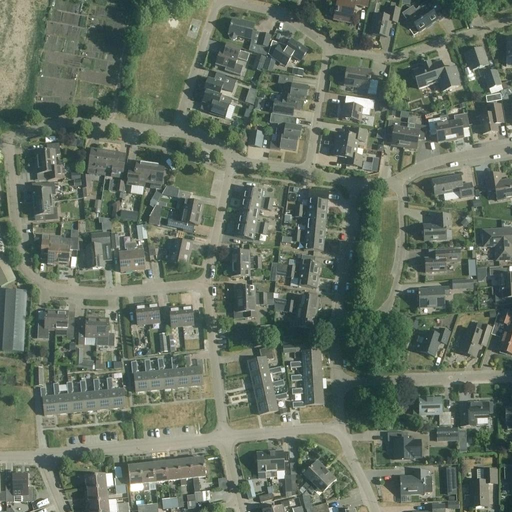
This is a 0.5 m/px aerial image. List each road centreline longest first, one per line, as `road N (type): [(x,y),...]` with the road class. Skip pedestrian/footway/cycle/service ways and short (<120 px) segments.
road 1 (residential): [(205,282),(45,289),(23,253),(8,139)]
road 2 (residential): [(328,46),(394,58),(511,20)]
road 3 (residential): [(338,318),(385,314),(403,251),(398,180)]
road 4 (unclassified): [(44,456),(224,437)]
road 5 (residential): [(337,382),(511,375)]
road 6 (unclassified): [(176,132),(68,121),(8,139)]
road 7 (residential): [(224,437),(205,282)]
road 8 (residential): [(176,132),(217,0)]
road 9 (unclassified): [(338,318),(350,182)]
road 10 (residential): [(205,282),(233,157)]
road 11 (residential): [(308,171),(328,46)]
